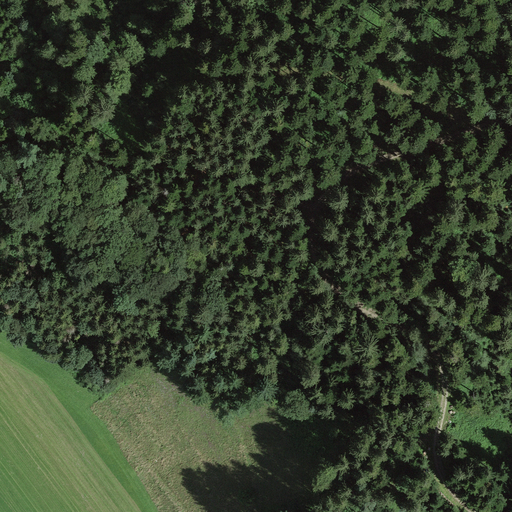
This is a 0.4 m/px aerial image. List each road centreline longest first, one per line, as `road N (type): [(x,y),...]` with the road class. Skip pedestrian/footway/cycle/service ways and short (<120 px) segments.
road 1 (track): [(318,206),(317,258),(332,286),(400,321),(442,365),(436,464),(475,511)]
road 2 (track): [(511,115),(369,165),(318,206)]
